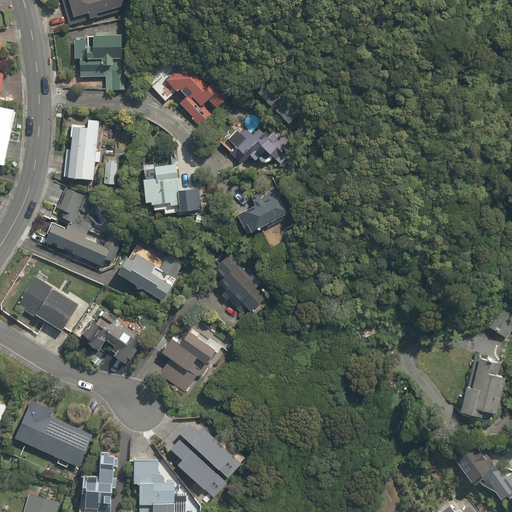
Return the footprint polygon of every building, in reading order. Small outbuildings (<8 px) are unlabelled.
[(63,0),(70,25),(87,21),(89,27),(96,25),(94,20),(123,13),(120,0),(63,0)] [(118,57),(118,34),(86,34),(86,47),(81,47),(81,52),(75,52),(76,77),(106,76),(106,91),(129,91),(129,67),(124,67),(124,57),(118,57)] [(226,96),(201,67),(190,55),(169,74),(162,66),(145,80),(163,101),(171,94),(197,122),(226,96)] [(255,107),(218,139),(250,176),(287,144),(255,107)] [(89,179),(96,117),(67,114),(61,176),(89,179)] [(182,186),(180,157),(139,159),(142,213),(205,209),(203,185),(182,186)] [(258,191),(246,196),(249,203),(233,209),(241,229),(288,212),(281,191),(261,198),(258,191)] [(47,232),(43,240),(100,266),(108,248),(73,232),(82,213),(61,203),(53,221),(62,225),(60,231),(65,233),(62,239),(47,232)] [(247,311),(267,290),(221,246),(201,267),(247,311)] [(128,255),(120,250),(110,265),(161,298),(185,263),(168,251),(159,265),(133,248),(128,255)] [(35,277),(19,301),(58,328),(74,304),(35,277)] [(511,311),(498,303),(485,325),(505,337),(511,324),(511,311)] [(90,321),(95,323),(84,342),(98,350),(102,344),(116,353),(127,335),(134,338),(140,328),(100,304),(90,321)] [(175,337),(167,332),(155,349),(167,357),(156,373),(181,390),(193,373),(198,376),(219,346),(190,327),(188,329),(182,325),(175,337)] [(492,373),(495,360),(472,354),(458,408),(490,416),(501,375),(492,373)] [(50,415),(54,408),(30,396),(11,435),(72,463),(87,432),(50,415)] [(504,494),(511,504),(511,478),(497,458),(492,462),(475,439),(451,455),(468,479),(474,475),(493,502),(504,494)] [(94,476),(81,475),(77,511),(106,511),(111,452),(96,451),(94,476)] [(132,456),(130,500),(135,501),(134,511),(164,511),(164,510),(187,511),(188,492),(174,492),(174,483),(170,483),(170,476),(157,476),(158,457),(132,456)] [(209,467),(201,456),(181,471),(203,500),(222,485),(218,479),(223,475),(215,463),(209,467)] [(53,511),(58,500),(29,490),(21,511),(53,511)] [(474,511),(468,504),(457,511),(454,511),(447,502),(434,511),(474,511)]
